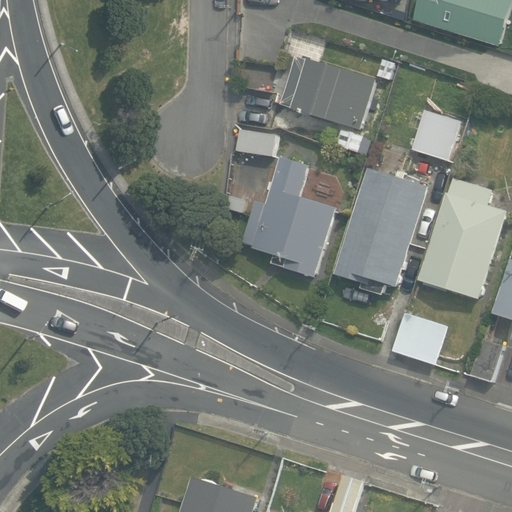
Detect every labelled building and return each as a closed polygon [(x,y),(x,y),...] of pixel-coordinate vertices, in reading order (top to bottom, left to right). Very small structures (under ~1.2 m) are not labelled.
[(511,0),(421,0),(415,20),(501,46),(511,10),(511,0)] [(364,130),(380,80),(309,57),(309,59),(297,55),(282,104),(364,130)] [(451,160),(464,121),(427,109),(414,149),(451,160)] [(239,150),(276,156),(280,134),(242,128),(239,150)] [(367,135),(343,128),(338,144),(362,152),(367,135)] [(312,166),(283,156),(268,204),(258,201),(245,242),(255,245),(254,248),(275,254),(272,262),(317,277),(338,209),(301,197),(312,166)] [(336,273),(365,282),(363,287),(385,295),(389,284),(399,287),(431,186),(369,167),(336,273)] [(450,192),(448,191),(420,279),(481,298),(508,211),(490,205),(495,189),(455,177),(450,192)] [(511,257),(494,313),(511,318),(511,257)] [(433,323),(407,315),(395,352),(420,361),(433,323)] [(511,354),(511,345),(485,336),(470,377),(499,388),(511,354)] [(358,511),(368,481),(347,475),(335,511),(358,511)] [(259,511),(260,511),(264,497),(198,476),(189,503),(186,511),(259,511)]
